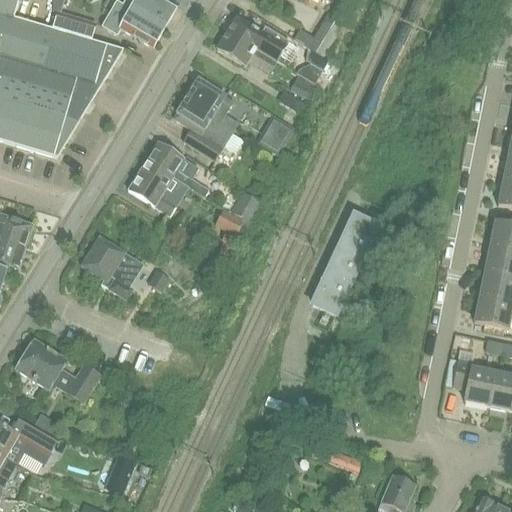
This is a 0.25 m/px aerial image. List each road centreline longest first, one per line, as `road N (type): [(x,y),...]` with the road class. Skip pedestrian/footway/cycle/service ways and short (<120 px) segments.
road 1 (residential): [(423,449),(511,0)]
road 2 (unclassified): [(82,211),(208,0)]
road 3 (residential): [(423,449),(267,413)]
road 4 (residential): [(165,356),(31,292)]
